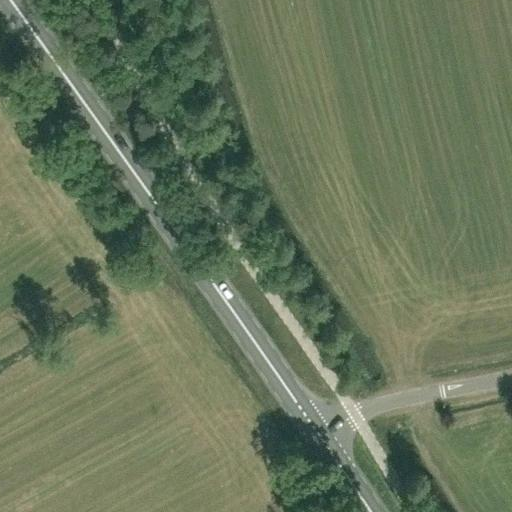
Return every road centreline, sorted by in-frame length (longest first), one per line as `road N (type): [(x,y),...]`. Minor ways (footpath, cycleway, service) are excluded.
road 1 (primary): [(319,438),(10,0)]
road 2 (unclassified): [(319,438),(372,405),(511,377)]
